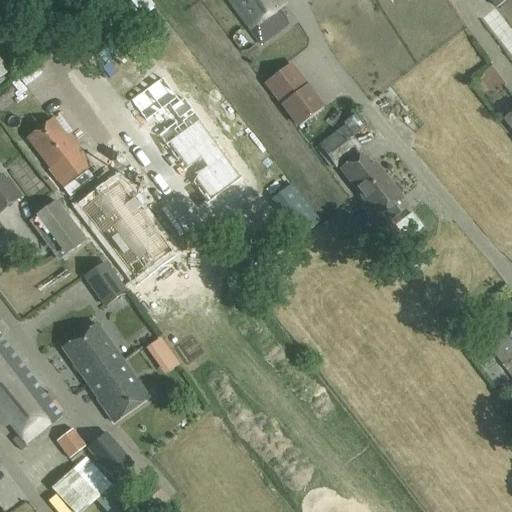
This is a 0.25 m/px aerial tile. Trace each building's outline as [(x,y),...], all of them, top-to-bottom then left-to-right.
[(226,0),(252,36),(260,45),(288,22),(280,10),(285,7),(284,6),(279,0),(226,0)] [(161,80),(126,107),(142,127),(152,119),(163,133),(158,137),(165,146),(199,121),(200,121),(183,99),(179,103),(161,80)] [(306,85),(282,103),(299,126),(323,107),(306,85)] [(335,170),(362,149),(353,137),(367,126),(357,114),(343,123),(345,125),(318,145),(320,147),(316,150),(324,161),(327,158),(335,170)] [(66,137),(53,120),(27,139),(50,169),(48,170),(71,199),(99,177),(77,148),(75,149),(74,147),(76,145),(76,143),(70,136),(68,136),(66,137)] [(199,121),(165,146),(185,174),(192,169),(201,181),(195,185),(213,208),(218,204),(245,185),(199,121)] [(369,166),(360,154),(339,169),(369,207),(371,205),(386,223),(398,214),(392,206),(401,198),(398,195),(401,193),(401,189),(397,183),(393,183),(391,185),(374,162),(369,166)] [(3,183),(0,179),(0,211),(20,197),(7,179),(3,183)] [(115,187),(82,213),(127,271),(143,258),(150,267),(166,254),(134,213),(137,211),(130,202),(128,204),(115,187)] [(86,240),(56,202),(37,217),(36,216),(28,223),(58,263),(66,256),(66,255),(86,240)] [(402,271),(419,258),(408,244),(391,221),(380,231),(398,253),(392,258),(402,271)] [(204,293),(221,283),(201,250),(184,260),(204,293)] [(105,307),(125,293),(104,263),(85,277),(105,307)] [(88,387),(122,362),(93,323),(60,348),(88,387)] [(511,325),(487,343),(511,376),(511,325)] [(0,422),(4,427),(10,424),(19,434),(12,441),(21,451),(28,446),(27,445),(63,417),(0,336),(0,422)] [(122,362),(88,387),(96,398),(97,397),(103,404),(102,409),(112,422),(147,396),(122,362)] [(495,401),(511,390),(511,389),(503,376),(486,387),(495,401)] [(69,459),(85,447),(72,429),(56,441),(69,459)] [(134,465),(106,433),(86,450),(114,482),(134,465)] [(86,458),(73,470),(99,498),(112,485),(86,458)]
